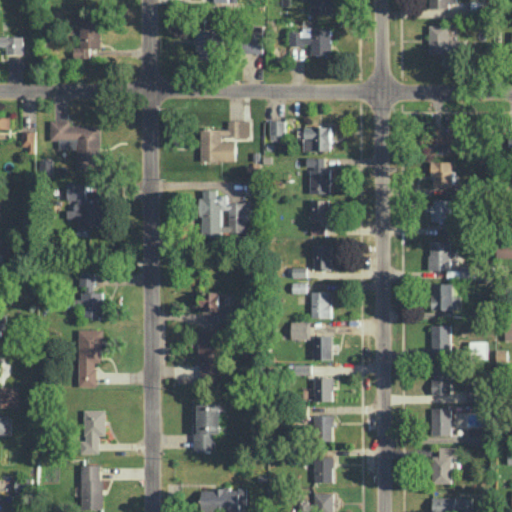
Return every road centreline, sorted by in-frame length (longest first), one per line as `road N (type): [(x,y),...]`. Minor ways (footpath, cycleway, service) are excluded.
road 1 (residential): [(152,511),(149,0)]
road 2 (residential): [(383,511),(381,0)]
road 3 (residential): [(0,89),(511,90)]
